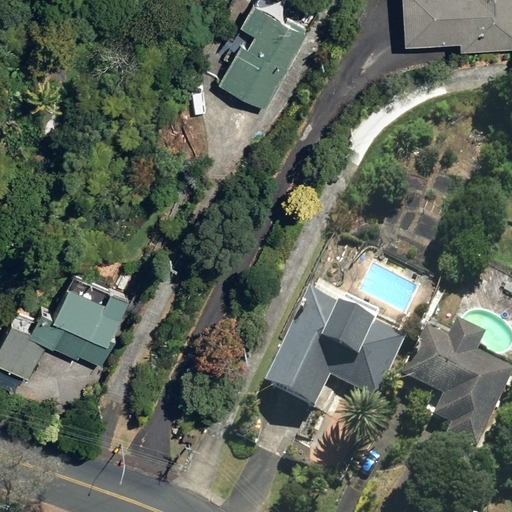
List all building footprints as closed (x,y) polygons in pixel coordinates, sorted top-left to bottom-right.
[(212,76),(266,103),(305,25),(253,0),(246,0),(238,17),(251,24),(243,39),(234,35),(212,76)] [(459,33),(460,42),(511,38),(511,0),(398,0),(401,37),(459,33)] [(0,326),(0,360),(27,374),(44,338),(74,354),(77,349),(98,360),(112,332),(106,329),(121,300),(80,278),(84,272),(69,265),(53,296),(43,292),(27,324),(6,314),(0,326)] [(374,325),(377,316),(318,289),(314,298),(305,294),(263,386),(314,410),(328,378),(377,400),(405,339),(374,325)] [(446,437),(478,452),(511,377),(511,374),(475,358),(483,339),(454,326),(446,344),(424,332),(400,380),(443,399),(434,418),(451,426),(446,437)]
